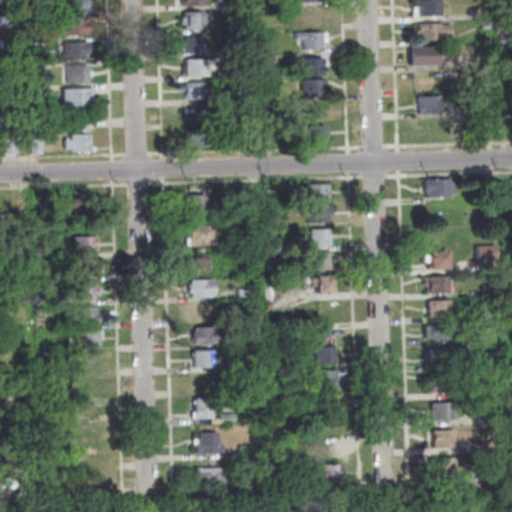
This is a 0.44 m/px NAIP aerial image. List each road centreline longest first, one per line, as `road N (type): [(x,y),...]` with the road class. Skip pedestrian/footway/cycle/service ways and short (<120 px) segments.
road 1 (residential): [(511,158),(0,173)]
road 2 (residential): [(145,493),(130,0)]
road 3 (residential): [(387,487),(369,0)]
